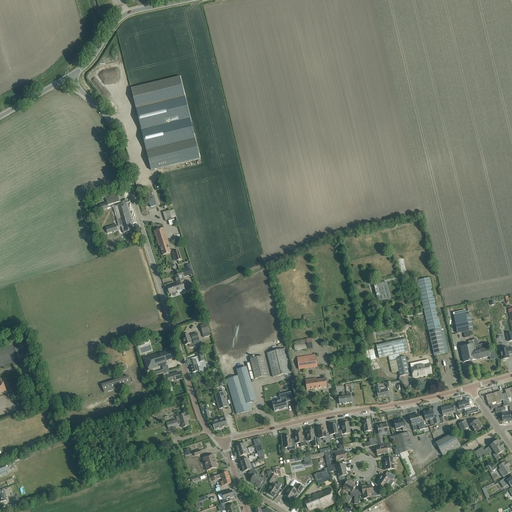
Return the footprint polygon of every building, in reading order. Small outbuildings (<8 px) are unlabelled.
[(185,98),(180,76),(131,88),(136,109),(141,108),(185,98)] [(185,98),(141,108),(136,109),(151,170),(200,158),(185,98)] [(127,204),(122,206),(115,208),(120,226),(122,225),(124,232),(128,231),(133,229),(130,222),(131,222),(130,220),(132,220),(127,204)] [(176,217),(174,209),(163,212),(165,220),(172,219),(172,218),(176,217)] [(107,234),(118,230),(116,224),(105,228),(107,234)] [(164,228),(159,230),(154,231),(160,248),(161,248),(163,255),(170,253),(168,245),(169,245),(164,228)] [(177,284),(167,287),(169,294),(178,291),(178,293),(185,290),(182,282),(184,282),(182,278),(181,274),(179,274),(174,276),(177,284)] [(418,280),(429,330),(440,327),(429,278),(418,280)] [(453,314),(457,332),(457,334),(474,330),(470,315),(466,316),(465,312),(453,314)] [(207,324),(200,326),(203,334),(209,332),(207,324)] [(429,333),(433,350),(434,355),(445,353),(444,348),(440,331),(429,333)] [(200,342),(198,334),(191,336),(189,337),(189,334),(182,336),(185,345),(189,344),(189,345),(190,347),(191,347),(192,348),(193,348),(194,347),(195,346),(195,345),(195,344),(200,342)] [(376,346),(377,349),(379,358),(408,352),(405,339),(376,346)] [(473,344),(465,346),(460,347),(464,362),(490,357),(491,360),(495,359),(494,352),(490,353),(489,348),(488,343),(473,347),(473,344)] [(500,348),(502,360),(503,360),(504,360),(505,360),(505,359),(510,358),(509,354),(511,353),(511,347),(508,349),(507,347),(500,348)] [(267,353),(273,377),(291,373),(285,349),(267,353)] [(364,351),(366,357),(367,361),(376,359),(374,349),(364,351)] [(169,351),(165,353),(159,354),(159,353),(143,359),(147,371),(167,364),(166,361),(172,359),(169,351)] [(198,356),(195,357),(190,359),(191,361),(190,361),(193,373),(199,371),(198,367),(201,366),(199,362),(204,361),(201,352),(197,354),(198,356)] [(316,355),(297,357),(299,369),(317,367),(316,355)] [(250,359),(255,379),(267,376),(263,356),(250,359)] [(405,357),(396,359),(400,376),(409,374),(405,357)] [(410,364),(411,368),(413,378),(427,375),(427,374),(430,374),(432,374),(430,364),(429,364),(428,360),(410,364)] [(125,364),(115,367),(117,373),(127,370),(125,364)] [(257,401),(247,367),(236,370),(238,376),(227,379),(237,414),(252,410),(250,403),(257,401)] [(35,371),(30,373),(37,396),(42,394),(37,377),(38,376),(37,371),(35,371)] [(168,372),(163,374),(164,378),(168,378),(169,382),(181,379),(179,372),(169,375),(168,372)] [(102,384),(104,393),(131,384),(128,375),(102,384)] [(146,380),(148,388),(165,383),(162,375),(146,380)] [(305,380),(306,385),(307,390),(327,387),(326,379),(317,380),(316,379),(305,380)] [(375,385),(377,392),(378,397),(389,395),(388,390),(387,388),(384,389),(384,387),(381,388),(380,384),(375,385)] [(284,400),(272,403),(275,411),(288,408),(287,402),(293,400),(291,391),(283,394),(284,400)] [(505,406),(507,406),(505,396),(503,396),(501,391),(493,393),(497,404),(501,403),(501,401),(503,400),(504,405),(503,405),(503,406),(503,407),(505,406)] [(219,409),(228,407),(224,392),(215,394),(219,409)] [(347,395),(346,395),(347,399),(343,400),(343,404),(352,403),(351,398),(350,392),(347,393),(347,395)] [(345,396),(345,393),(342,393),(342,396),(338,397),(339,404),(343,404),(343,400),(347,399),(346,395),(345,396)] [(498,408),(497,404),(493,393),(486,396),(489,406),(490,406),(491,409),(495,409),(498,408)] [(467,411),(468,415),(476,413),(475,409),(474,409),(471,410),(468,401),(458,404),(459,408),(460,410),(464,409),(465,412),(467,411)] [(455,413),(456,415),(457,419),(459,419),(458,415),(457,410),(456,408),(456,407),(454,408),(454,407),(453,405),(441,408),(443,416),(455,413)] [(426,421),(429,420),(431,426),(440,423),(438,417),(434,418),(432,410),(429,411),(429,412),(424,413),(426,421)] [(178,425),(181,424),(182,428),(184,427),(189,426),(187,419),(190,418),(188,413),(186,414),(185,414),(181,415),(176,417),(176,420),(167,423),(168,428),(178,425)] [(507,421),(507,422),(511,421),(510,413),(502,414),(503,421),(507,421)] [(410,418),(411,422),(412,425),(418,423),(419,430),(426,429),(425,427),(424,422),(421,423),(418,414),(415,415),(415,416),(410,418)] [(214,430),(228,427),(225,418),(212,422),(214,430)] [(478,419),(474,422),(470,425),(476,433),(478,431),(483,428),(479,422),(478,419)] [(371,424),(370,420),(363,422),(365,434),(368,434),(368,431),(372,431),(371,429),(374,429),(373,424),(371,424)] [(394,421),(395,426),(396,429),(402,428),(403,431),(408,430),(406,425),(404,425),(403,420),(398,421),(398,420),(394,421)] [(466,421),(458,425),(461,431),(469,428),(466,421)] [(340,431),(341,435),(350,433),(348,422),(341,423),(343,430),(340,431)] [(376,435),(378,439),(379,444),(383,443),(381,434),(388,432),(386,424),(380,426),(380,425),(377,425),(379,434),(376,435)] [(330,426),(331,435),(335,434),(336,439),(342,437),(341,435),(340,431),(338,431),(337,425),(330,426)] [(323,441),(325,440),(326,443),(330,442),(329,433),(326,434),(325,427),(318,429),(319,434),(320,438),(323,438),(323,441)] [(315,439),(313,430),(306,431),(308,442),(312,441),(313,447),(317,446),(318,448),(319,448),(318,443),(318,438),(315,439)] [(295,434),(296,439),(296,443),(300,443),(301,447),(307,446),(306,440),(303,441),(302,433),(295,434)] [(398,454),(399,454),(410,478),(415,474),(407,456),(409,456),(407,452),(406,452),(413,450),(408,433),(394,437),(398,454)] [(453,433),(435,443),(443,456),(460,447),(453,433)] [(283,437),(284,442),(285,448),(288,447),(289,451),(295,449),(295,446),(294,441),(291,442),(290,436),(283,437)] [(493,455),(497,461),(500,458),(498,455),(505,450),(498,440),(484,450),(482,447),(475,452),(474,452),(479,460),(482,458),(493,450),(495,453),(493,455)] [(390,442),(387,443),(382,444),(383,447),(376,448),(377,455),(388,453),(387,449),(391,448),(390,442)] [(246,448),(238,451),(239,457),(248,454),(246,448)] [(335,456),(336,461),(347,459),(345,452),(338,453),(337,450),(331,452),(332,457),(335,456)] [(214,455),(209,456),(203,458),(207,471),(217,467),(215,461),(216,461),(214,455)] [(395,455),(393,455),(388,456),(388,459),(385,459),(386,465),(385,465),(385,470),(394,469),(393,459),(395,458),(395,455)] [(240,461),(242,467),(250,464),(249,459),(240,461)] [(504,463),(499,466),(501,469),(499,470),(503,477),(511,472),(507,467),(510,465),(507,462),(505,463),(504,463)] [(249,470),(250,472),(254,471),(255,471),(254,468),(252,469),(250,464),(242,467),(243,472),(249,470)] [(347,475),(345,468),(346,468),(345,464),(335,467),(335,468),(334,469),(333,465),(327,466),(328,473),(329,476),(329,473),(331,472),(336,471),(338,478),(347,475)] [(250,482),(255,485),(259,477),(257,475),(258,473),(255,471),(254,471),(250,472),(248,473),(249,475),(252,474),(254,475),(250,482)] [(271,484),(276,476),(272,474),(271,471),(267,472),(269,479),(267,481),(271,484)] [(222,478),(223,481),(230,479),(228,472),(223,474),(212,477),(213,481),(222,478)] [(378,484),(382,487),(385,489),(388,485),(387,484),(390,479),(392,481),(396,476),(387,473),(385,476),(382,474),(378,480),(380,481),(378,484)] [(259,477),(255,485),(259,488),(263,482),(265,484),(268,479),(263,476),(262,479),(259,477)] [(330,476),(317,482),(319,485),(331,480),(330,476)] [(511,485),(511,477),(510,479),(509,478),(507,480),(505,478),(499,482),(503,488),(509,484),(511,487),(511,485)] [(354,499),(358,500),(359,490),(356,490),(354,489),(356,486),(352,484),(353,483),(348,480),(346,484),(343,488),(351,493),(350,494),(355,497),(354,499)] [(273,482),(270,488),(267,492),(274,497),(279,488),(276,486),(277,484),(273,482)] [(290,486),(287,491),(285,495),(292,500),(297,491),(300,493),(304,487),(299,484),(295,489),(290,486)] [(366,486),(362,487),(363,491),(363,495),(364,499),(372,497),(371,493),(373,493),(374,496),(379,496),(381,494),(380,491),(377,487),(372,489),(372,486),(366,487),(366,486)] [(330,488),(317,494),(313,496),(313,498),(305,501),(308,510),(320,505),(323,506),(335,501),(334,497),(330,488)] [(226,492),(225,492),(222,493),(224,500),(229,499),(234,497),(231,490),(227,492),(226,492)]
